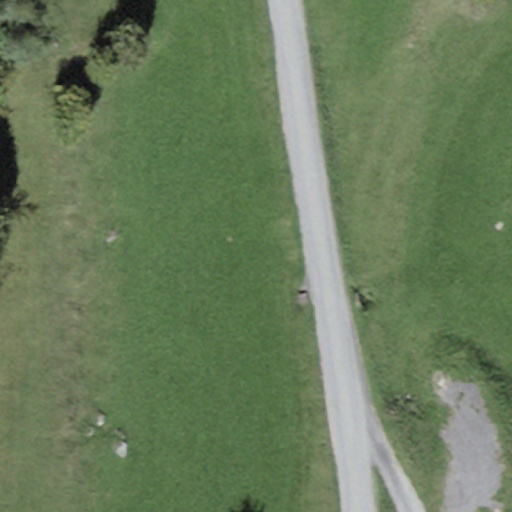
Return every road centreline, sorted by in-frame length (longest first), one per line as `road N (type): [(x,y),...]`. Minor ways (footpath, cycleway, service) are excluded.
road 1 (unclassified): [(359,511),(287,0)]
road 2 (track): [(346,399),(410,511)]
